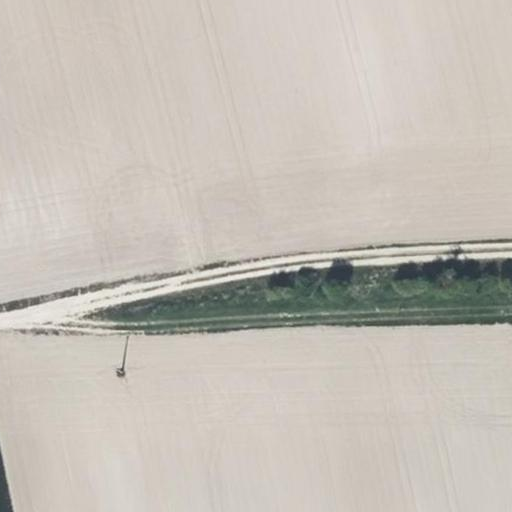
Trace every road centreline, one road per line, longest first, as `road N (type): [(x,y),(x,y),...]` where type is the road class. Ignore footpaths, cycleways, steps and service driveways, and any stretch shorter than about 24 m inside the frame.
road 1 (track): [(0,318),(414,247),(511,243)]
road 2 (track): [(511,316),(99,337),(0,326)]
